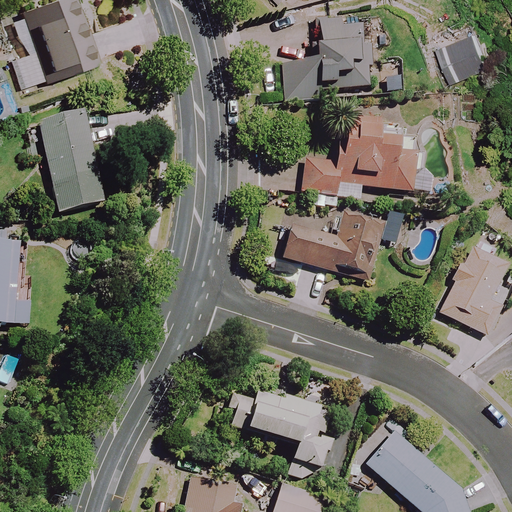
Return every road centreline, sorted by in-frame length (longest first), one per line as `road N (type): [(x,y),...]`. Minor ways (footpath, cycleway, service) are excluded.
road 1 (residential): [(181,294),(439,387),(511,468)]
road 2 (tertiary): [(174,0),(191,53),(201,165),(181,294)]
road 3 (tertiary): [(181,294),(80,511)]
